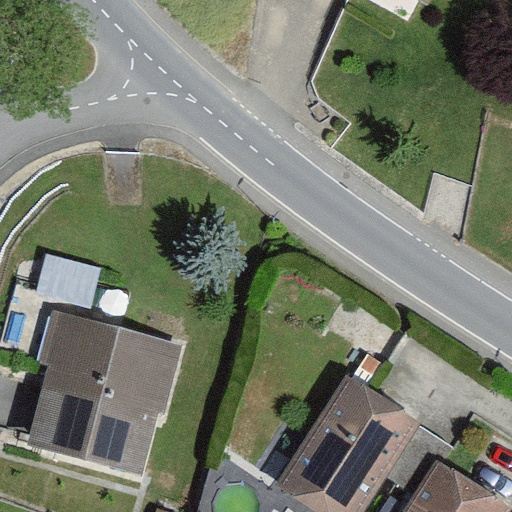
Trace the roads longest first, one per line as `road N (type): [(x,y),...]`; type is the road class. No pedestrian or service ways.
road 1 (tertiary): [(511,332),(284,181),(178,86)]
road 2 (residential): [(178,86),(0,121)]
road 3 (tertiary): [(178,86),(90,0)]
